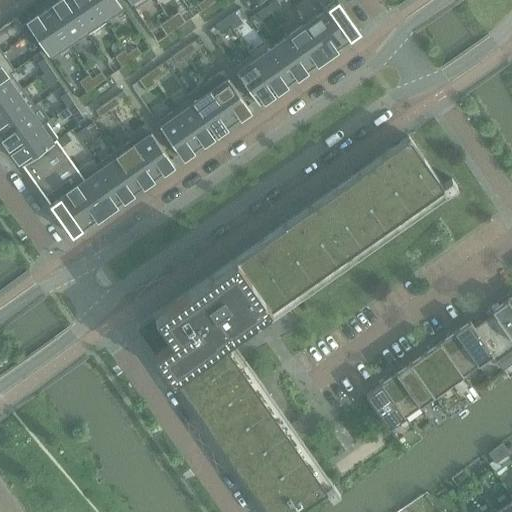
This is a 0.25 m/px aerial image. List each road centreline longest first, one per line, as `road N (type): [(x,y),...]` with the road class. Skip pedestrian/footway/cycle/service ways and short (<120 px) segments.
road 1 (tertiary): [(394,35),(372,68),(68,276)]
road 2 (tertiary): [(94,313),(421,81)]
road 3 (residential): [(235,511),(94,313)]
road 4 (residential): [(316,386),(511,248)]
road 5 (residential): [(421,81),(511,212)]
road 6 (residential): [(68,276),(0,177)]
